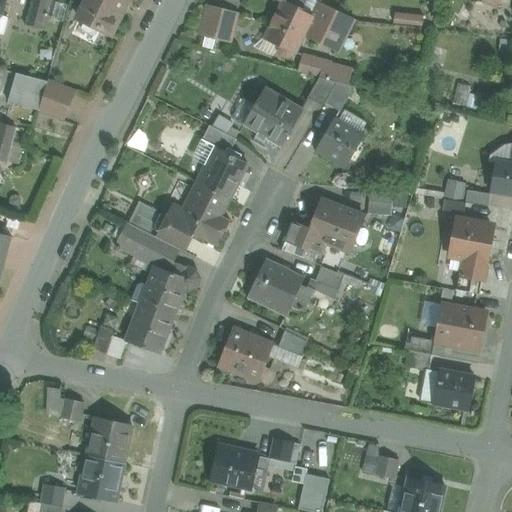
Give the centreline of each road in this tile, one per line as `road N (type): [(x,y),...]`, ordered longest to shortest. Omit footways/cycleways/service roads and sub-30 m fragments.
road 1 (tertiary): [(171,0),(85,170),(3,365)]
road 2 (residential): [(179,391),(492,447)]
road 3 (residential): [(279,175),(218,288),(179,391)]
road 4 (residential): [(3,365),(179,391)]
road 5 (residential): [(179,391),(153,511)]
